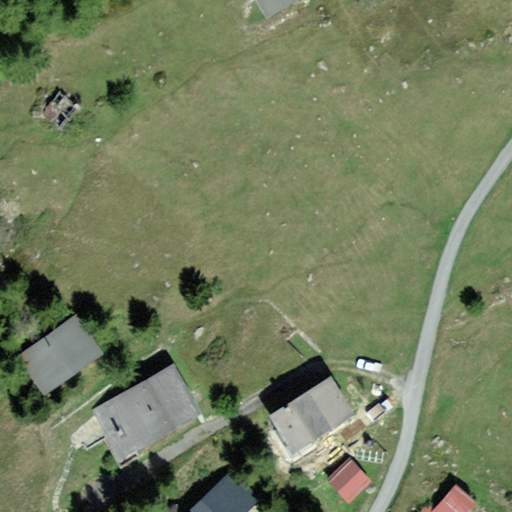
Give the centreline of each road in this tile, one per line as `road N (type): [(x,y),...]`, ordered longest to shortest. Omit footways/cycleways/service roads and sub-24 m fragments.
road 1 (residential): [(382,511),(431,309),(482,192),(511,151)]
road 2 (track): [(100,492),(315,372),(411,392)]
